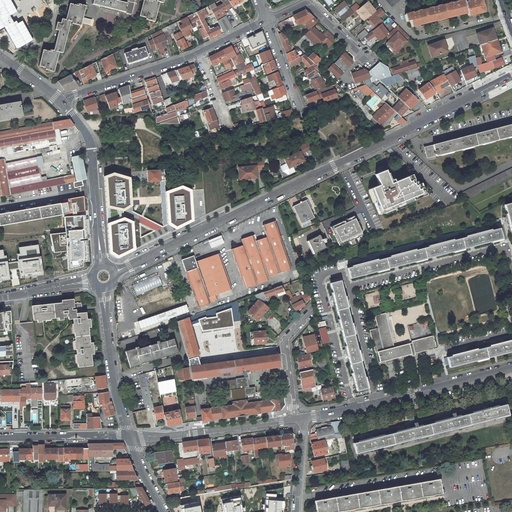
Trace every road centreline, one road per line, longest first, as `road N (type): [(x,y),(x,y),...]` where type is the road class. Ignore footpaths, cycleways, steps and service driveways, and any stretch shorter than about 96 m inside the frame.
road 1 (unclassified): [(511,75),(113,272)]
road 2 (unclassified): [(511,368),(304,417)]
road 3 (unclassified): [(293,418),(128,435)]
road 4 (tertiary): [(102,288),(128,435)]
road 5 (residential): [(200,53),(61,102)]
road 6 (residential): [(266,21),(306,1),(367,59)]
road 7 (unclassified): [(128,435),(0,436)]
road 8 (residential): [(293,418),(284,339),(312,309)]
